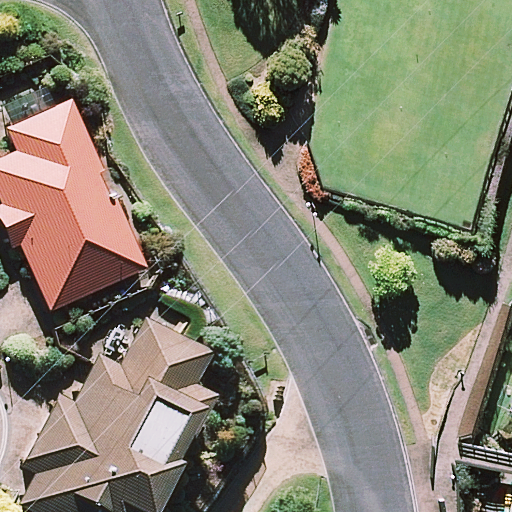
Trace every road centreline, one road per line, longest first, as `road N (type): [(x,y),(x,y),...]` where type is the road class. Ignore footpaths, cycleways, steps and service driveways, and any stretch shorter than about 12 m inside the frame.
road 1 (residential): [(347,389),(255,226),(158,91),(122,0)]
road 2 (residential): [(237,511),(347,389)]
road 3 (residential): [(384,511),(370,436),(347,389)]
